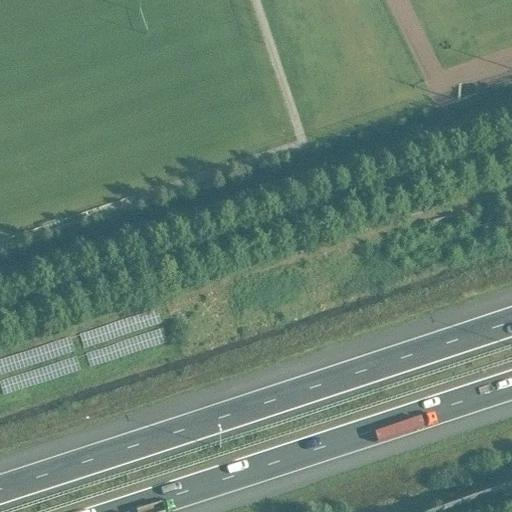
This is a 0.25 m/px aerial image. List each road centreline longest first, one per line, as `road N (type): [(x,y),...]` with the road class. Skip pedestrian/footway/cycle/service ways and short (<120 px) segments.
road 1 (motorway): [(511,321),(0,489)]
road 2 (motorway): [(127,511),(511,385)]
